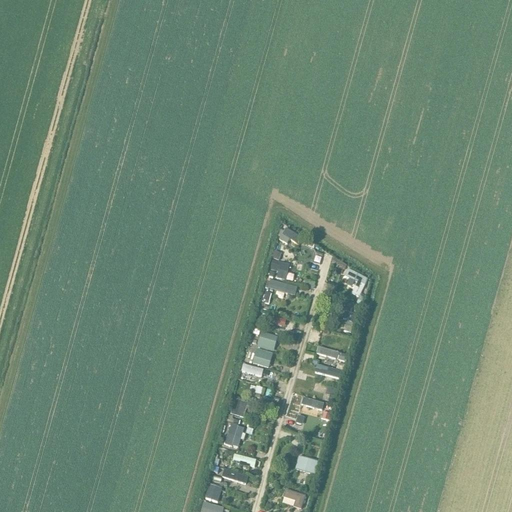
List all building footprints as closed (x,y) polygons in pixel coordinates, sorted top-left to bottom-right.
[(274,260),(271,271),(277,272),(275,278),(285,281),(290,265),(274,260)] [(348,270),(344,277),(356,283),(351,294),(358,298),(368,280),(348,270)] [(267,280),(260,303),(268,305),(272,290),(296,296),(298,289),(267,280)] [(345,319),(342,331),(355,335),(360,315),(352,313),(355,305),(345,302),(340,317),(345,319)] [(260,334),(256,349),(273,353),(277,339),(260,334)] [(256,350),(252,365),(268,369),(272,355),(256,350)] [(243,365),(239,378),(259,383),(262,371),(243,365)] [(234,400),(230,415),(243,419),(246,408),(255,410),(256,406),(234,400)] [(231,424),(225,444),(239,449),(246,429),(231,424)] [(300,457),(296,471),(314,476),(318,462),(300,457)] [(221,489),(208,485),(204,499),(217,503),(221,489)] [(295,502),(293,508),(301,511),(305,498),(286,491),(283,499),(295,502)]
